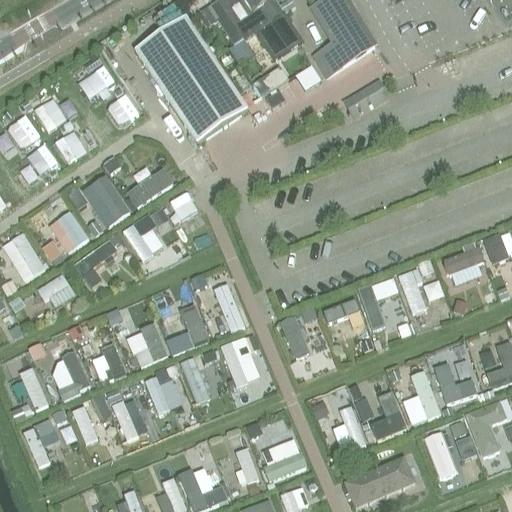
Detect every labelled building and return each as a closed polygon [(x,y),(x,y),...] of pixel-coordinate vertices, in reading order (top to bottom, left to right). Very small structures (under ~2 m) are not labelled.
[(223,0),(201,15),(210,29),(218,24),(234,49),(244,42),(245,44),(255,37),(273,65),(302,45),(283,18),(271,0),(223,0)] [(328,82),(376,52),(349,10),(345,12),(337,0),(334,0),(313,14),(335,48),(314,61),(328,82)] [(290,2),(279,9),(285,17),(295,10),(290,2)] [(134,55),(197,148),(249,113),(186,20),(134,55)] [(286,73),(305,62),(300,54),(281,65),(286,73)] [(88,86),(95,100),(113,92),(107,78),(88,86)] [(266,80),(253,89),(261,102),(275,93),(266,80)] [(351,116),(353,120),(387,100),(379,86),(345,106),(351,116)] [(62,88),(53,93),(57,100),(66,95),(62,88)] [(114,129),(127,120),(115,103),(102,112),(114,129)] [(54,111),(35,123),(44,137),(63,124),(54,111)] [(24,112),(17,116),(20,120),(27,116),(24,112)] [(9,114),(3,118),(8,124),(13,120),(9,114)] [(69,134),(50,147),(64,168),(83,155),(69,134)] [(110,178),(120,172),(114,162),(104,168),(110,178)] [(132,217),(170,189),(159,174),(121,202),(132,217)] [(100,202),(88,211),(105,233),(127,216),(100,181),(89,189),(100,202)] [(160,204),(169,222),(194,209),(185,191),(160,204)] [(167,224),(161,214),(149,221),(155,231),(167,224)] [(72,252),(85,244),(65,215),(53,224),(72,252)] [(88,231),(95,241),(102,236),(95,226),(88,231)] [(19,238),(0,249),(0,255),(20,289),(42,275),(19,238)] [(121,245),(116,238),(109,242),(114,250),(121,245)] [(51,265),(62,258),(54,246),(43,254),(51,265)] [(75,263),(81,278),(115,263),(108,248),(75,263)] [(443,256),(442,289),(461,290),(461,274),(479,275),(479,257),(443,256)] [(429,264),(416,269),(420,280),(433,276),(429,264)] [(394,277),(411,323),(427,317),(409,271),(394,277)] [(32,314),(66,292),(58,279),(23,301),(32,314)] [(207,290),(202,279),(191,283),(196,294),(207,290)] [(7,301),(18,295),(12,286),(2,292),(7,301)] [(368,335),(383,329),(368,287),(352,292),(368,335)] [(225,289),(213,294),(232,334),(244,328),(225,289)] [(499,304),(509,300),(506,291),(496,295),(499,304)] [(352,300),(319,313),(325,328),(357,315),(352,300)] [(15,317),(24,311),(18,302),(9,308),(15,317)] [(467,309),(457,306),(454,315),(463,319),(467,309)] [(317,322),(312,311),(301,315),(305,326),(317,322)] [(112,314),(105,317),(110,329),(117,325),(112,314)] [(291,362),(308,354),(293,318),(275,326),(291,362)] [(407,327),(397,331),(401,342),(411,339),(407,327)] [(19,329),(10,334),(14,343),(23,338),(19,329)] [(68,334),(72,344),(83,339),(79,329),(68,334)] [(150,370),(167,364),(152,330),(136,337),(150,370)] [(244,344),(249,355),(259,351),(254,340),(244,344)] [(83,363),(93,359),(85,341),(74,346),(83,363)] [(463,341),(424,348),(426,359),(446,356),(449,373),(469,369),(463,341)] [(364,358),(375,353),(370,342),(359,347),(364,358)] [(230,345),(218,349),(231,392),(243,388),(230,345)] [(35,362),(45,357),(41,347),(30,352),(35,362)] [(181,347),(171,351),(175,360),(185,357),(181,347)] [(203,361),(208,372),(219,367),(215,356),(203,361)] [(74,399),(87,393),(71,357),(58,362),(74,399)] [(205,393),(195,360),(180,364),(190,398),(205,393)] [(38,369),(45,387),(55,383),(47,365),(38,369)] [(175,370),(165,374),(169,383),(179,379),(175,370)] [(15,380),(31,418),(45,412),(29,374),(15,380)] [(398,374),(389,378),(392,387),(402,383),(398,374)] [(407,379),(422,426),(437,422),(422,375),(407,379)] [(153,377),(140,382),(158,422),(171,417),(153,377)] [(109,389),(107,382),(95,387),(97,394),(109,389)] [(361,401),(357,389),(349,392),(354,404),(361,401)] [(118,393),(106,399),(109,408),(121,403),(118,393)] [(492,394),(482,398),(484,404),(484,405),(495,401),(492,394)] [(94,400),(101,417),(108,414),(101,397),(94,400)] [(482,398),(475,400),(477,406),(484,404),(482,398)] [(377,409),(389,436),(399,432),(386,405),(377,409)] [(316,422),(325,418),(320,406),(311,410),(316,422)] [(364,427),(377,423),(372,407),(359,411),(364,427)] [(466,420),(482,461),(499,455),(489,430),(506,424),(499,407),(466,420)] [(31,420),(27,411),(26,408),(8,417),(14,428),(31,420)] [(352,453),(362,449),(347,408),(337,412),(352,453)] [(82,449),(95,443),(80,410),(67,416),(82,449)] [(452,411),(443,414),(445,419),(454,417),(452,411)] [(66,425),(62,414),(54,417),(59,428),(66,425)] [(466,436),(462,425),(450,429),(454,440),(466,436)] [(247,431),(252,442),(258,440),(261,433),(258,427),(247,431)] [(511,429),(502,434),(508,449),(511,447),(511,429)] [(32,474),(45,470),(33,432),(20,436),(32,474)] [(438,486),(455,478),(437,437),(420,445),(438,486)] [(263,469),(296,456),(290,441),(257,455),(263,469)] [(239,472),(231,475),(236,489),(256,481),(244,449),(232,454),(239,472)] [(290,460),(262,475),(268,486),(295,471),(290,460)] [(344,487),(354,511),(358,511),(416,487),(405,461),(344,487)] [(208,466),(196,471),(208,501),(220,496),(208,466)] [(170,511),(184,511),(170,481),(158,486),(170,511)] [(191,481),(176,488),(188,511),(202,504),(191,481)] [(318,491),(314,482),(304,486),(307,492),(312,494),(318,491)] [(259,496),(255,486),(247,489),(251,499),(259,496)] [(280,494),(283,511),(297,511),(297,508),(303,507),(300,490),(280,494)] [(233,505),(242,501),(238,492),(229,495),(233,505)] [(138,511),(134,494),(121,498),(124,511),(138,511)]
